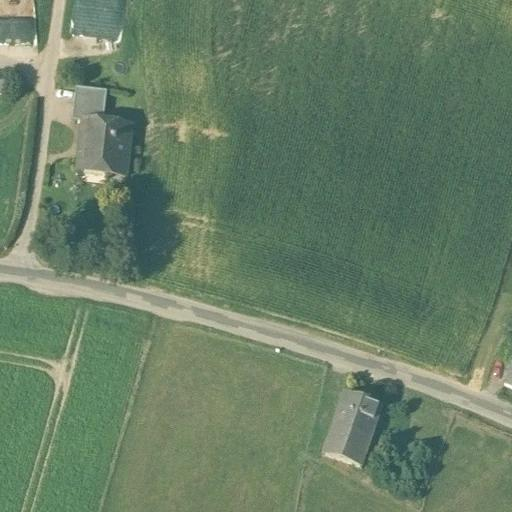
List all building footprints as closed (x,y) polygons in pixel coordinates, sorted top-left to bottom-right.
[(72,0),(67,30),(118,39),(124,0),(72,0)] [(106,94),(75,92),(71,124),(82,126),(82,124),(103,126),(106,94)] [(103,126),(82,124),(82,126),(81,137),(85,139),(81,175),(125,179),(130,128),(103,126)] [(511,366),(503,387),(511,390),(511,366)] [(381,409),(342,394),(321,456),(360,471),(381,409)]
